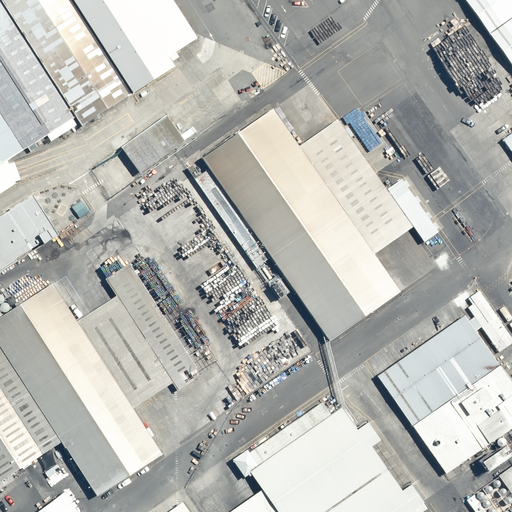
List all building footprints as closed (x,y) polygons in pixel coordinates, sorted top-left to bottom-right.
[(119,95),(57,0),(15,0),(0,10),(0,22),(68,128),(119,95)] [(57,0),(119,95),(124,102),(194,56),(156,0),(57,0)] [(511,0),(467,0),(458,7),(511,83),(511,0)] [(0,137),(15,162),(68,128),(0,22),(0,137)] [(292,154),(267,118),(192,170),(318,350),(393,297),(367,260),(404,234),(329,128),(292,154)] [(157,125),(111,155),(129,183),(175,153),(157,125)] [(0,170),(15,162),(0,137),(0,170)] [(0,215),(0,270),(51,238),(25,199),(0,215)] [(90,212),(81,200),(71,206),(80,219),(90,212)] [(44,292),(0,319),(0,365),(88,504),(152,463),(123,417),(162,393),(105,303),(66,328),(44,292)] [(511,402),(456,324),(369,385),(437,480),(511,427),(511,402)] [(0,404),(0,484),(36,462),(0,404)] [(396,511),(328,415),(241,476),(253,493),(266,511),(396,511)] [(511,511),(511,468),(490,484),(509,511),(511,511)] [(78,511),(64,491),(34,511),(78,511)] [(266,511),(253,493),(226,511),(266,511)]
